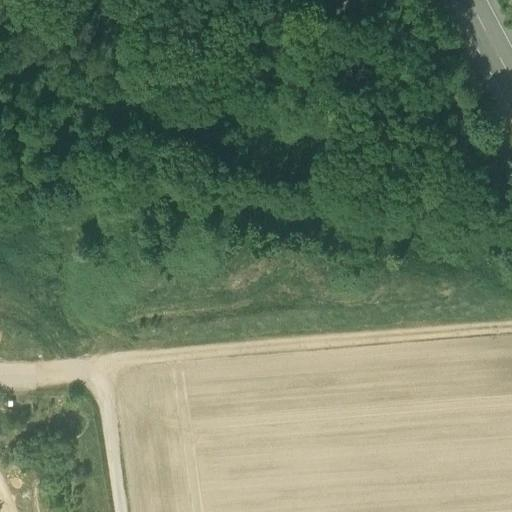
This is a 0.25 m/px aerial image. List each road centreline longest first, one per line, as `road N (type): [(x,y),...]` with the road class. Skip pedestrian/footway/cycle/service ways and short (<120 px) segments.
road 1 (track): [(0,377),(511,329)]
road 2 (unknown): [(102,367),(123,511)]
